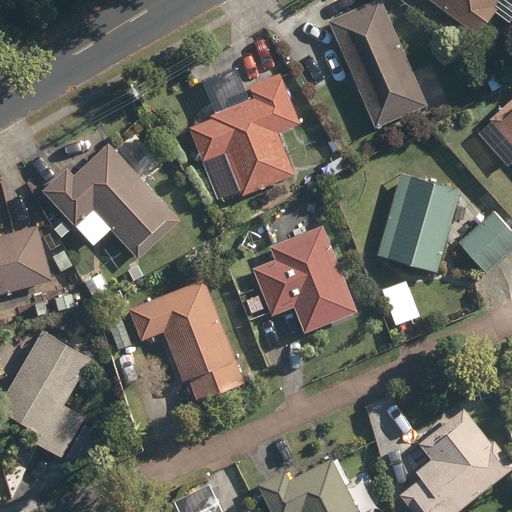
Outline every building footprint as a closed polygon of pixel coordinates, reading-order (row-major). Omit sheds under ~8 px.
[(390,11),(403,20),(411,10),(397,0),(385,0),(385,1),(393,7),(390,11)] [(426,0),(478,36),(495,12),(493,10),(499,0),(426,0)] [(330,22),(376,130),(436,105),(421,70),(412,74),(380,1),(330,22)] [(226,155),(243,198),(295,178),(278,135),(300,126),(279,75),(249,87),(255,101),(249,103),(235,71),(202,84),(217,119),(190,130),(204,164),(226,155)] [(511,103),(491,122),(511,145),(511,103)] [(93,213),(139,262),(181,223),(109,146),(74,178),(67,170),(42,193),(76,229),(93,213)] [(334,177),(343,205),(358,201),(350,173),(334,177)] [(380,257),(440,273),(461,190),(402,174),(380,257)] [(460,246),(488,276),(511,253),(511,233),(494,214),(460,246)] [(293,309),(304,336),(358,315),(323,227),(269,248),(275,262),(253,270),(272,318),(293,309)] [(0,296),(53,283),(38,230),(0,239),(0,296)] [(51,259),(59,273),(72,266),(64,252),(51,259)] [(189,381),(198,405),(245,386),(205,281),(129,310),(141,342),(163,333),(183,384),(189,381)] [(17,309),(21,323),(88,305),(82,285),(42,296),(43,302),(17,309)] [(248,302),(253,315),(264,311),(259,298),(248,302)] [(120,315),(105,320),(115,347),(130,341),(120,315)] [(37,444),(63,459),(85,419),(65,408),(91,361),(42,334),(0,411),(42,435),(37,444)] [(399,498),(409,511),(460,511),(511,471),(511,467),(494,444),(491,447),(464,411),(420,446),(432,462),(426,467),(431,473),(399,498)] [(356,511),(331,462),(290,483),(285,474),(259,487),(271,511),(356,511)]
